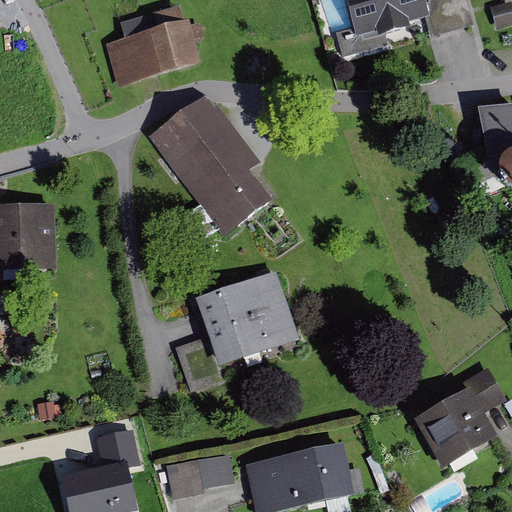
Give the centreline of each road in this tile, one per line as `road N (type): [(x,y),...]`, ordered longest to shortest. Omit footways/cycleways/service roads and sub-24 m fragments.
road 1 (residential): [(90,140),(221,90),(317,97),(511,87)]
road 2 (residential): [(90,140),(30,0)]
